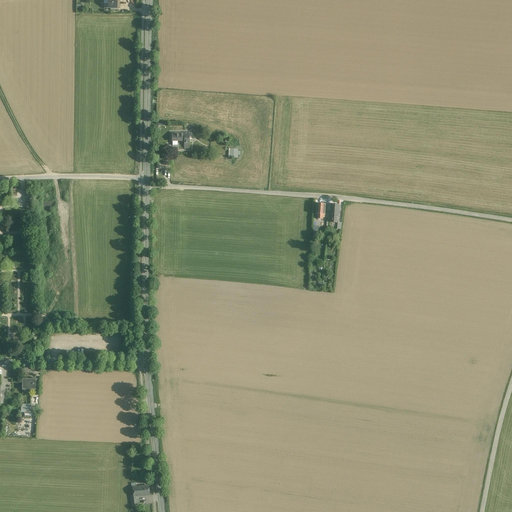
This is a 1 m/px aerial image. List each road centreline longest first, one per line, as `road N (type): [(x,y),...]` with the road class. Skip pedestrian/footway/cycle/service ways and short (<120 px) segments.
road 1 (unclassified): [(146,185),(511,221)]
road 2 (secondary): [(146,177),(150,0)]
road 3 (secondary): [(146,361),(146,185)]
road 4 (secondary): [(162,511),(146,361)]
road 5 (unclassified): [(0,178),(146,177)]
road 6 (residential): [(0,361),(146,361)]
road 7 (unclassified): [(511,386),(483,511)]
